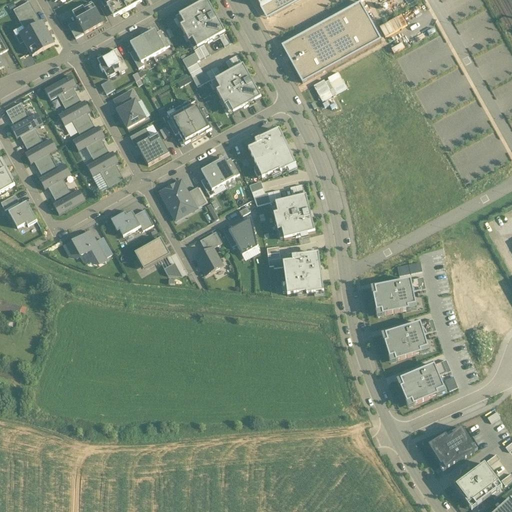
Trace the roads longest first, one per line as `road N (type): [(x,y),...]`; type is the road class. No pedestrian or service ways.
road 1 (residential): [(393,435),(357,336),(324,172),(290,106)]
road 2 (residential): [(144,186),(58,235),(0,133)]
road 3 (residential): [(290,106),(144,186)]
road 4 (residential): [(144,186),(74,59)]
road 5 (residential): [(393,435),(511,376)]
road 6 (residential): [(74,59),(183,0)]
road 7 (residential): [(290,106),(231,0)]
